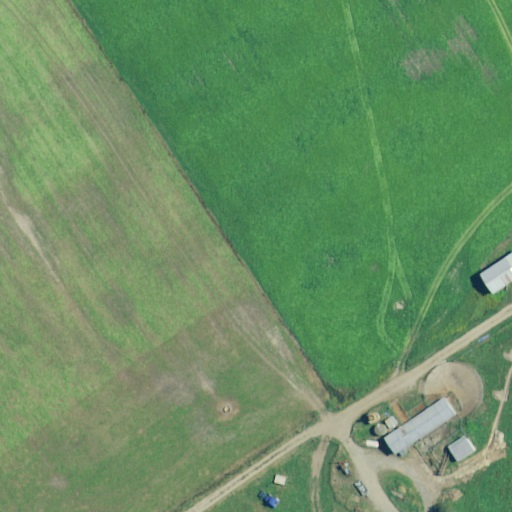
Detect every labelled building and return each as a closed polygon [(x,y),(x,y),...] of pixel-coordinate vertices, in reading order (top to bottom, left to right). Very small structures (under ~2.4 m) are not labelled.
[(511,283),(511,255),(484,274),(497,293),(511,283)] [(455,415),(445,399),(386,439),(396,455),(455,415)] [(393,413),(384,419),(391,429),(400,423),(393,413)] [(373,433),(374,434),(375,435),(376,436),(377,437),(379,437),(380,437),(381,437),(382,437),(384,437),(385,436),(386,435),(387,434),(387,433),(388,432),(388,430),(388,429),(388,428),(387,426),(386,425),(385,424),(384,423),(383,423),(382,422),(381,422),(379,422),(378,423),(377,423),(376,424),(375,425),(374,426),(373,427),(373,428),(373,429),(373,431),(373,432),(373,433)] [(475,451),(466,438),(449,450),(458,462),(475,451)]
